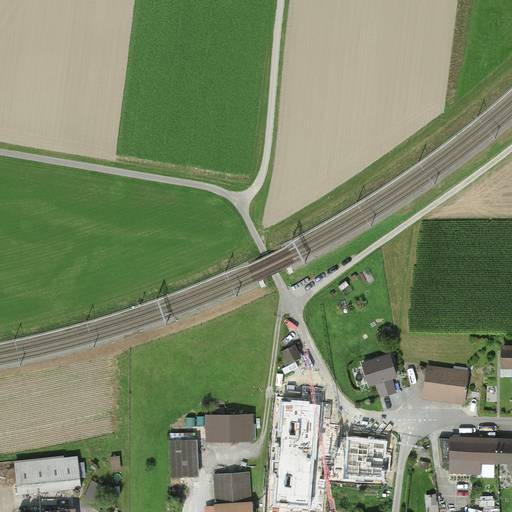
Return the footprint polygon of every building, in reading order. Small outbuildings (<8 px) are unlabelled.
[(294,345),(282,351),(289,364),(301,358),(294,345)] [(511,346),(503,347),(503,370),(511,369),(511,346)] [(390,356),(361,365),(368,387),(376,385),(380,399),(397,394),(393,381),(397,380),(390,356)] [(470,373),(429,367),(424,397),(466,404),(470,373)] [(256,412),(207,412),(206,440),(256,440),(256,412)] [(511,440),(451,438),(450,461),(461,462),(461,473),(482,474),(482,463),(511,464),(511,440)] [(197,439),(170,440),(172,477),(199,476),(197,439)] [(81,458),(16,463),(19,496),(84,490),(81,458)] [(252,511),(251,473),(215,475),(216,506),(207,507),(207,511),(252,511)] [(317,511),(318,485),(284,483),(283,486),(270,486),(268,511),(317,511)] [(101,494),(91,489),(86,498),(96,503),(101,494)] [(429,504),(438,503),(437,494),(429,494),(429,504)] [(483,498),(483,505),(495,506),(495,499),(483,498)]
